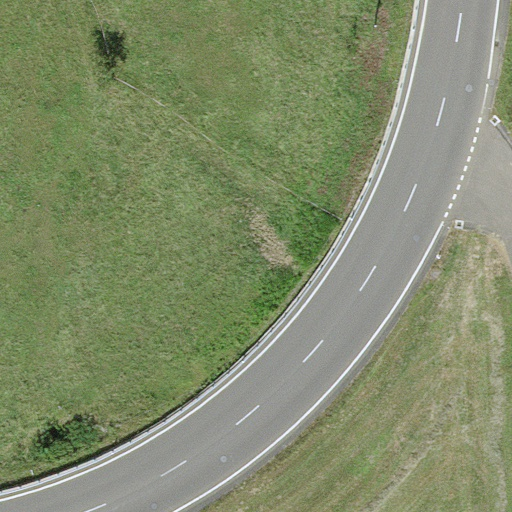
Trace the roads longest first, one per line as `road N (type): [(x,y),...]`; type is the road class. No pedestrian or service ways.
road 1 (tertiary): [(80,511),(216,438),(351,290),(421,142),(445,0)]
road 2 (track): [(511,217),(482,177),(421,142)]
